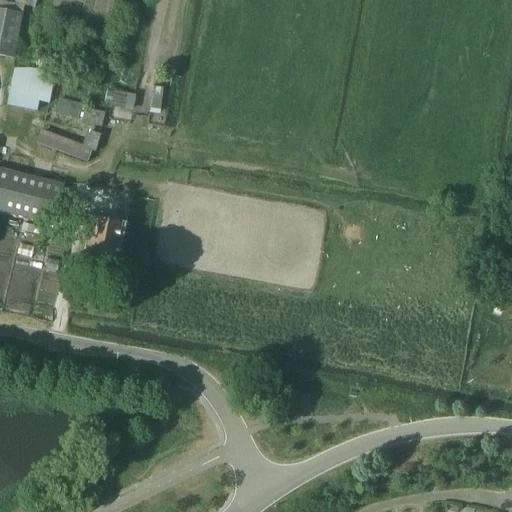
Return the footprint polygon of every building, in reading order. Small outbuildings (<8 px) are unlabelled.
[(0,0),(0,55),(11,58),(20,4),(0,0)] [(10,105),(40,111),(41,103),(51,105),(57,77),(17,70),(10,105)] [(163,89),(154,88),(151,109),(160,110),(163,89)] [(108,91),(105,104),(132,109),(135,96),(108,91)] [(80,117),(82,105),(58,100),(56,112),(80,117)] [(102,126),(105,114),(85,109),(83,122),(102,126)] [(41,132),(37,143),(87,162),(92,151),(95,152),(101,136),(89,132),(83,147),(41,132)] [(66,186),(0,169),(0,211),(56,225),(66,186)] [(97,220),(90,255),(115,260),(122,225),(97,220)] [(24,225),(22,232),(32,234),(34,227),(24,225)]
